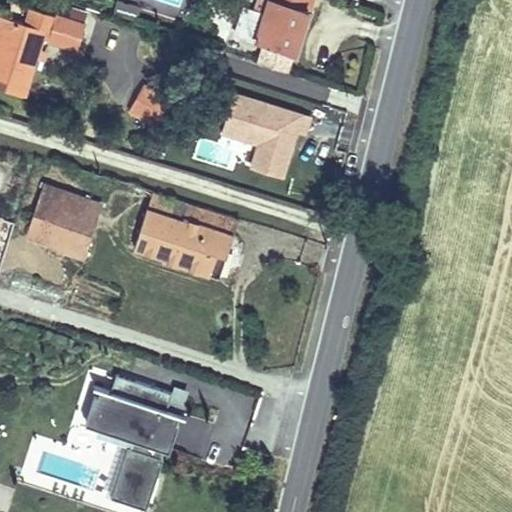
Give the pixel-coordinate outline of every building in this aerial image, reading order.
[(120,0),(114,0),(111,13),(135,20),(139,5),(120,0)] [(313,0),(269,0),(265,14),(245,9),(235,40),(296,57),(313,0)] [(4,21),(0,33),(0,95),(20,102),(33,65),(40,67),(43,56),(37,54),(43,36),(49,39),(54,22),(27,14),(22,28),(4,21)] [(158,107),(165,93),(139,80),(124,111),(157,127),(165,110),(158,107)] [(245,166),(285,178),(305,112),(310,113),(311,110),(218,82),(211,105),(224,109),(217,132),(252,143),(245,166)] [(215,278),(233,218),(150,194),(132,250),(215,278)] [(53,229),(95,243),(102,221),(59,208),(53,229)] [(95,243),(53,229),(45,253),(88,267),(95,243)] [(174,446),(193,385),(175,379),(173,386),(118,368),(112,385),(96,380),(84,419),(98,424),(95,432),(128,441),(110,493),(148,506),(167,444),(174,446)]
